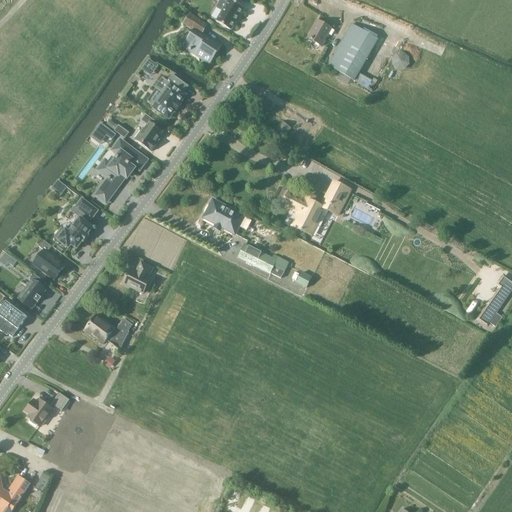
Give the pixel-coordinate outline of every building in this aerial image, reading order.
[(222,0),(220,0),(217,7),(222,11),(216,22),(231,30),(244,8),(229,0),(228,0),(227,3),(222,0)] [(194,31),(183,47),(209,64),(221,46),(202,33),(207,25),(191,14),(184,24),(194,31)] [(321,47),(328,34),(331,35),(334,31),(331,30),(331,29),(318,21),(308,39),(321,47)] [(328,66),(368,89),(372,81),(359,74),(378,40),(352,25),(328,66)] [(142,69),(151,75),(158,67),(149,60),(142,69)] [(163,79),(156,87),(164,93),(154,107),(154,108),(155,108),(154,110),(160,114),(161,112),(168,118),(169,118),(174,110),(176,112),(181,104),(180,103),(185,96),(186,95),(185,95),(183,93),(188,87),(172,75),(167,82),(163,79)] [(158,123),(146,115),(141,121),(148,125),(145,129),(144,128),(135,140),(151,152),(157,145),(155,143),(163,132),(155,126),(158,123)] [(125,139),(129,133),(119,125),(114,131),(125,139)] [(118,157),(117,156),(116,159),(111,165),(105,161),(98,171),(108,178),(108,179),(101,189),(111,196),(125,177),(127,178),(134,169),(133,167),(134,166),(139,170),(147,160),(120,141),(113,151),(119,155),(118,157)] [(312,236),(325,209),(337,216),(351,192),(334,182),(320,207),(289,191),(282,205),(298,213),(291,226),(312,236)] [(78,217),(73,224),(75,225),(69,232),(67,230),(66,229),(65,231),(61,228),(55,237),(58,239),(57,241),(58,241),(59,241),(68,248),(69,249),(69,248),(71,245),(76,249),(77,250),(78,249),(77,248),(82,242),(83,243),(84,242),(88,237),(89,236),(88,235),(93,228),(93,229),(93,228),(92,227),(87,223),(90,219),(91,220),(92,219),(97,212),(98,211),(97,210),(97,211),(83,200),(82,199),(81,200),(76,207),(75,208),(76,209),(83,214),(80,218),(78,217)] [(245,217),(213,200),(211,205),(209,206),(208,208),(207,210),(206,212),(206,214),(203,218),(235,235),(240,226),(242,224),(243,221),(244,219),(245,217)] [(52,247),(44,241),(39,247),(44,251),(33,265),(54,280),(65,266),(47,253),(52,247)] [(270,274),(281,279),(289,263),(279,258),(277,261),(245,245),(238,258),(270,274)] [(12,258),(8,263),(13,267),(17,262),(12,258)] [(148,278),(153,268),(141,262),(136,272),(130,269),(123,284),(143,294),(150,279),(148,278)] [(307,288),(312,277),(302,272),(296,283),(307,288)] [(23,293),(19,299),(23,302),(21,305),(27,309),(29,306),(32,308),(37,302),(38,303),(42,298),(40,297),(45,291),(42,289),(46,284),(34,274),(29,280),(32,282),(28,287),(27,286),(22,292),(23,293)] [(498,289),(476,321),(488,328),(490,324),(496,328),(502,318),(497,314),(511,291),(511,280),(503,274),(495,286),(498,289)] [(0,310),(0,316),(1,317),(0,318),(0,330),(7,336),(8,335),(12,338),(23,323),(27,318),(22,314),(6,302),(2,308),(0,310)] [(97,316),(84,331),(91,337),(93,334),(104,343),(116,328),(97,316)] [(125,320),(108,342),(120,351),(129,332),(128,331),(133,326),(125,320)] [(52,404),(62,411),(69,401),(60,394),(52,404)] [(211,511),(228,476),(74,400),(40,457),(64,467),(43,511),(211,511)] [(38,425),(41,427),(53,410),(41,401),(38,404),(36,402),(33,406),(31,405),(26,411),(31,415),(28,418),(31,420),(30,421),(31,423),(33,424),(35,425),(37,426),(38,425)] [(18,476),(17,477),(9,490),(11,491),(9,494),(3,491),(0,477),(0,508),(0,509),(0,508),(0,511),(11,511),(30,484),(18,476)]
